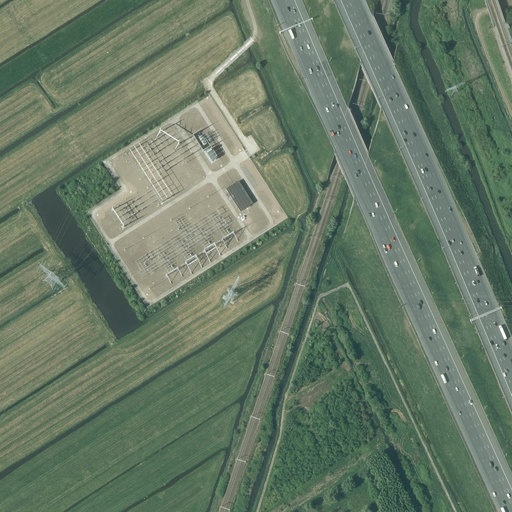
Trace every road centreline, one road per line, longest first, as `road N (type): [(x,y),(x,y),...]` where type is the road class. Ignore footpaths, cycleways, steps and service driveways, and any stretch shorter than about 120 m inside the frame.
road 1 (motorway): [(284,0),(511,511)]
road 2 (track): [(257,511),(319,296),(348,284),(455,511)]
road 3 (motorway): [(511,373),(350,0)]
road 4 (track): [(511,116),(477,26),(482,9),(506,1)]
